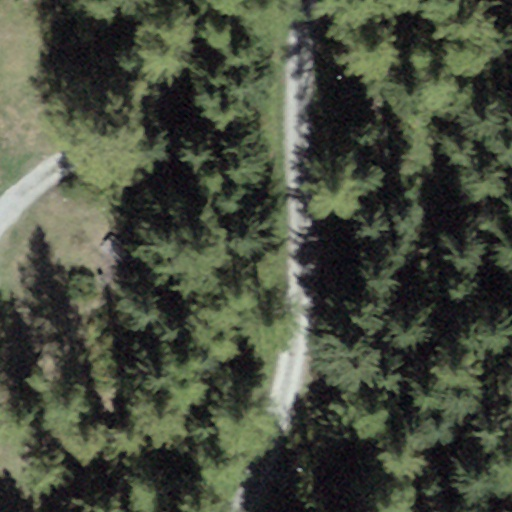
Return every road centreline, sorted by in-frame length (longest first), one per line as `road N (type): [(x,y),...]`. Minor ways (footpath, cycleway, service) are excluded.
road 1 (track): [(306,0),(296,382),(236,511)]
road 2 (track): [(189,0),(139,108),(0,232)]
